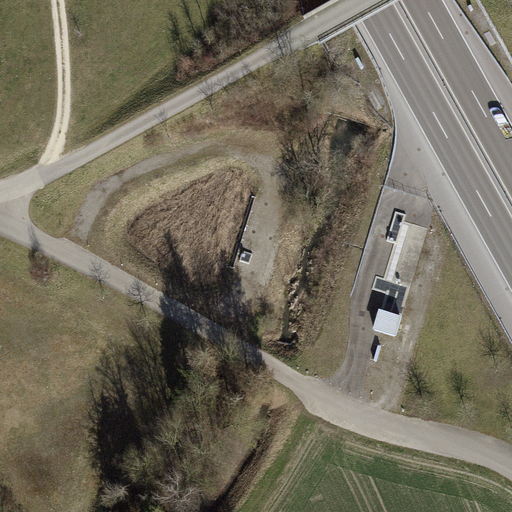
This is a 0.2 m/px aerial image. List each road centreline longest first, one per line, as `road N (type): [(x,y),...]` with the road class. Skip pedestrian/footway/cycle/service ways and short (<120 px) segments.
road 1 (track): [(311,32),(48,175),(0,189)]
road 2 (motorway): [(370,0),(511,253)]
road 3 (track): [(48,175),(67,104),(58,0)]
road 4 (motorway): [(511,154),(425,0)]
